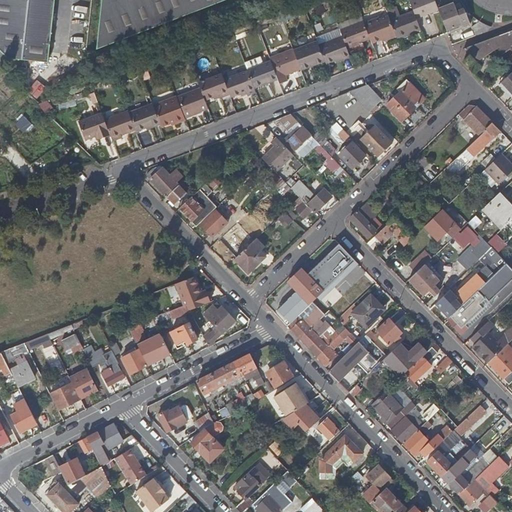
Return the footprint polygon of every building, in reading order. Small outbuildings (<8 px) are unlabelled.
[(0,0),(0,48),(9,58),(49,62),(55,0),(0,0)] [(102,0),(97,49),(224,0),(102,0)] [(435,0),(411,0),(410,1),(414,11),(417,18),(439,10),(439,9),(435,0)] [(439,9),(439,10),(447,32),(462,26),(463,28),(470,26),(465,11),(458,14),(454,3),(439,9)] [(414,11),(390,20),(397,36),(398,40),(411,35),(410,34),(421,30),(417,18),(414,11)] [(364,23),(365,24),(370,38),(372,43),(382,39),(383,41),(397,36),(390,20),(389,16),(379,19),(379,18),(364,23)] [(365,24),(341,33),(342,36),(347,49),(359,44),(359,43),(370,38),(365,24)] [(511,30),(464,49),(470,55),(475,61),(500,45),(504,52),(511,48),(511,46),(511,30)] [(342,36),(319,45),(325,61),(326,63),(343,57),(344,60),(350,57),(347,49),(342,36)] [(317,41),(294,50),(301,70),(302,70),(325,61),(319,45),(317,41)] [(270,57),(271,60),(278,80),(280,84),(288,81),(286,76),(301,70),(294,50),(294,49),(270,57)] [(475,61),(470,55),(464,62),(475,73),(482,67),(475,61)] [(248,69),(248,70),(255,89),(278,80),(271,60),(248,69)] [(248,70),(224,79),(230,94),(231,98),(241,94),(247,92),(247,94),(248,96),(256,93),(255,89),(248,70)] [(511,72),(501,83),(511,94),(511,72)] [(199,82),(201,88),(207,103),(230,94),(224,79),(222,73),(199,82)] [(400,90),(402,92),(387,106),(402,122),(426,99),(409,81),(400,90)] [(383,85),(376,88),(379,97),(380,99),(387,96),(383,85)] [(367,86),(350,92),(369,112),(371,111),(374,113),(379,107),(377,105),(382,100),(380,99),(379,97),(367,86)] [(201,88),(177,97),(185,118),(209,109),(207,103),(201,88)] [(177,96),(153,105),(161,125),(162,127),(171,124),(172,126),(186,120),(185,118),(177,97),(177,96)] [(44,114),(53,110),(48,100),(40,105),(44,114)] [(153,103),(129,112),(136,130),(137,132),(146,128),(147,130),(161,125),(153,105),(153,103)] [(470,105),(459,115),(480,137),(493,124),(494,123),(477,106),(470,105)] [(129,110),(105,120),(111,135),(113,141),(123,138),(122,135),(136,130),(129,112),(129,110)] [(102,113),(79,122),(86,141),(96,137),(97,140),(111,135),(105,120),(102,113)] [(22,114),(13,121),(24,133),(32,125),(22,114)] [(278,119),(291,134),(285,140),(296,151),(309,139),(314,145),(312,147),(326,162),(323,165),(330,172),(338,164),(312,136),(291,115),(278,119)] [(337,122),(328,132),(342,146),(351,137),(337,122)] [(493,124),(480,137),(467,149),(475,157),(501,132),(493,124)] [(376,125),(361,140),(379,157),(393,143),(376,125)] [(317,131),(312,136),(338,164),(343,159),(353,169),(367,156),(353,142),(340,156),(317,131)] [(272,143),(275,147),(263,158),(266,162),(277,173),(294,157),(276,139),(272,143)] [(314,145),(309,139),(296,151),(302,157),(312,147),(314,145)] [(467,149),(462,154),(469,162),(475,157),(467,149)] [(511,172),(511,164),(501,154),(485,169),(500,184),(511,172)] [(154,169),(146,176),(159,189),(167,182),(174,190),(179,185),(180,185),(177,182),(183,177),(177,170),(171,176),(161,166),(154,169)] [(205,185),(198,178),(190,185),(198,192),(205,185)] [(205,185),(198,192),(180,208),(192,221),(193,220),(198,225),(217,207),(207,197),(218,186),(211,179),(205,185)] [(283,180),(277,186),(285,194),(291,188),(283,180)] [(290,180),(287,183),(293,190),(297,187),(290,180)] [(167,182),(159,189),(167,197),(174,190),(167,182)] [(179,185),(174,190),(167,197),(175,205),(188,193),(179,185)] [(333,197),(325,189),(312,202),(307,196),(309,194),(301,187),(295,192),(300,197),(313,210),(316,213),(333,197)] [(440,192),(435,197),(445,207),(450,203),(440,192)] [(511,204),(500,192),(483,209),(502,229),(511,219),(511,204)] [(408,206),(397,195),(386,206),(396,216),(401,212),(408,206)] [(300,197),(292,205),(305,218),(313,210),(300,197)] [(259,202),(247,213),(237,223),(227,232),(234,238),(253,219),(254,217),(253,215),(262,206),(259,202)] [(367,203),(350,218),(369,238),(377,230),(369,222),(364,216),(368,213),(372,209),(367,203)] [(290,207),(285,211),(294,220),(298,216),(290,207)] [(241,211),(239,213),(233,219),(237,223),(247,213),(244,209),(241,211)] [(462,228),(443,209),(425,227),(439,240),(447,232),(452,237),(462,228)] [(228,223),(215,210),(201,224),(214,237),(228,223)] [(294,220),(285,211),(272,223),(278,230),(283,224),(287,228),(295,220),(294,220)] [(401,212),(396,216),(375,237),(382,245),(393,233),(405,245),(414,237),(402,224),(408,219),(401,212)] [(368,213),(364,216),(369,222),(372,219),(368,213)] [(476,215),(469,222),(476,229),(483,222),(476,215)] [(495,235),(488,242),(493,247),(496,251),(504,244),(495,235)] [(257,238),(240,254),(235,258),(249,274),(267,256),(261,250),(265,246),(257,238)] [(488,242),(484,238),(471,251),(480,259),(486,253),(493,247),(488,242)] [(226,240),(219,247),(232,261),(235,258),(240,254),(226,240)] [(331,251),(325,245),(310,260),(316,265),(331,251)] [(493,247),(486,253),(501,269),(508,263),(496,251),(493,247)] [(316,265),(320,269),(296,291),(302,297),(281,319),(288,326),(318,298),(357,260),(349,252),(341,261),(331,251),(316,265)] [(427,262),(422,257),(408,270),(413,275),(425,263),(427,262)] [(425,263),(413,275),(409,279),(424,295),(430,290),(434,295),(435,296),(441,290),(440,289),(435,284),(440,280),(425,263)] [(501,269),(480,289),(466,303),(477,316),(511,282),(511,267),(508,263),(501,269)] [(350,279),(345,273),(336,282),(341,287),(350,279)] [(200,295),(193,278),(173,286),(182,306),(185,305),(188,311),(207,303),(203,294),(200,295)] [(457,297),(450,290),(437,303),(450,318),(463,306),(466,303),(480,289),(473,282),(457,297)] [(296,291),(294,289),(273,310),(281,319),(302,297),(296,291)] [(386,309),(371,294),(352,312),(367,328),(386,309)] [(324,304),(320,308),(326,314),(330,310),(324,304)] [(185,305),(182,306),(151,319),(155,326),(189,313),(188,311),(185,305)] [(320,308),(317,305),(303,318),(308,323),(317,315),(321,319),(326,314),(320,308)] [(463,306),(450,318),(448,320),(463,335),(477,321),(463,306)] [(208,347),(215,344),(213,341),(234,321),(221,309),(215,314),(209,309),(203,315),(216,328),(210,334),(209,332),(201,336),(208,347)] [(308,323),(303,318),(291,329),(309,348),(320,337),(316,332),(325,323),(321,319),(317,315),(308,323)] [(403,332),(390,317),(376,330),(390,345),(403,332)] [(478,344),(474,347),(490,363),(508,346),(511,341),(511,328),(507,334),(508,335),(500,342),(490,332),(496,326),(491,320),(472,338),(478,344)] [(332,334),(330,332),(323,339),(320,337),(309,348),(327,366),(339,354),(334,349),(349,335),(351,333),(342,323),(335,330),(336,331),(332,334)] [(188,324),(170,333),(177,346),(184,342),(186,344),(196,340),(188,324)] [(139,325),(128,330),(137,346),(139,350),(148,346),(141,332),(143,331),(139,325)] [(67,332),(52,340),(54,344),(61,341),(65,348),(70,346),(72,351),(80,347),(73,335),(70,336),(67,332)] [(351,333),(349,335),(358,344),(360,342),(351,333)] [(47,335),(24,344),(27,351),(51,342),(47,335)] [(372,340),(367,335),(360,342),(366,347),(372,340)] [(360,342),(358,344),(330,371),(340,381),(361,359),(372,370),(388,355),(372,340),(366,347),(360,342)] [(24,344),(0,353),(0,354),(3,361),(27,351),(24,344)] [(112,352),(114,357),(120,354),(115,345),(109,348),(112,352)] [(82,349),(92,368),(99,364),(95,354),(90,346),(82,349)] [(129,374),(146,365),(142,356),(139,350),(137,346),(123,354),(124,358),(121,360),(129,374)] [(145,353),(150,363),(153,367),(166,360),(159,346),(145,353)] [(511,350),(508,346),(490,363),(510,385),(511,382),(511,350)] [(436,357),(430,351),(407,373),(416,382),(434,365),(431,362),(436,357)] [(116,364),(117,364),(114,357),(112,352),(104,356),(105,360),(102,361),(98,353),(95,354),(99,364),(102,369),(107,366),(108,368),(116,364)] [(142,356),(146,365),(150,363),(145,353),(142,356)] [(0,366),(3,372),(8,370),(3,361),(0,354),(0,366)] [(255,367),(249,354),(232,363),(221,368),(221,370),(195,383),(201,396),(207,394),(205,390),(226,380),(227,381),(255,367)] [(455,362),(450,357),(438,368),(443,373),(455,362)] [(274,389),(292,378),(282,362),(271,369),(273,371),(266,375),(274,389)] [(9,372),(17,387),(34,379),(27,363),(9,372)] [(123,379),(116,364),(108,368),(100,372),(108,387),(123,379)] [(72,384),(80,399),(96,391),(85,370),(69,379),(72,384)] [(365,388),(360,382),(350,391),(355,396),(363,389),(363,390),(365,388)] [(49,396),(57,411),(80,399),(72,384),(49,396)] [(389,391),(388,390),(372,405),(373,406),(389,391)] [(20,391),(10,395),(14,403),(23,399),(20,391)] [(376,409),(377,407),(386,416),(382,419),(388,426),(406,409),(389,391),(373,406),(376,409)] [(237,410),(248,405),(243,394),(232,399),(237,410)] [(270,409),(273,414),(279,409),(270,396),(264,401),(270,409)] [(14,405),(17,412),(27,408),(24,400),(14,405)] [(270,409),(264,401),(258,405),(264,413),(270,409)] [(388,426),(406,444),(420,430),(418,428),(407,416),(410,412),(418,406),(414,402),(406,409),(388,426)] [(434,403),(423,415),(429,421),(440,409),(434,403)] [(304,429),(305,431),(317,420),(316,419),(309,411),(304,405),(290,415),(292,417),(304,429)] [(487,411),(482,405),(455,431),(461,436),(487,411)] [(177,408),(184,421),(188,419),(189,416),(186,407),(182,406),(177,408)] [(227,407),(219,411),(223,418),(231,415),(227,407)] [(18,433),(36,424),(27,408),(17,412),(10,416),(18,433)] [(184,422),(184,421),(177,408),(167,413),(166,412),(157,417),(165,432),(184,422)] [(410,412),(407,416),(418,428),(422,425),(410,412)] [(443,417),(438,412),(435,416),(439,420),(443,417)] [(203,429),(212,422),(208,413),(195,423),(200,431),(203,429)] [(439,420),(435,416),(421,428),(426,433),(440,421),(439,420)] [(326,419),(323,421),(330,429),(332,427),(333,426),(326,419)] [(330,429),(323,421),(317,427),(328,440),(337,432),(332,427),(330,429)] [(129,449),(139,444),(132,436),(122,441),(112,424),(85,438),(95,457),(117,445),(122,454),(129,449)] [(420,430),(406,444),(417,455),(421,451),(427,458),(455,431),(449,425),(431,442),(420,430)] [(209,462),(222,449),(203,429),(200,431),(188,440),(209,462)] [(324,456),(332,464),(343,453),(351,462),(360,453),(344,436),(324,456)] [(85,438),(78,442),(88,460),(95,457),(85,438)] [(319,451),(327,443),(323,439),(315,447),(319,451)] [(270,447),(278,456),(282,452),(275,443),(270,447)] [(439,450),(440,451),(428,462),(443,477),(472,449),(467,444),(455,456),(451,452),(447,457),(444,454),(446,451),(442,447),(439,450)] [(478,446),(472,449),(482,458),(483,456),(486,454),(478,446)] [(129,449),(115,459),(131,485),(146,476),(129,449)] [(472,449),(443,477),(461,495),(477,479),(492,465),(483,456),(482,458),(472,449)] [(500,456),(492,465),(477,479),(494,497),(501,490),(494,483),(511,467),(500,456)] [(77,459),(59,468),(67,485),(79,479),(86,475),(77,459)] [(368,503),(384,489),(380,485),(388,477),(378,466),(366,476),(376,487),(369,494),(366,491),(361,495),(368,503)] [(79,479),(97,498),(109,485),(100,468),(86,475),(79,479)] [(356,472),(347,481),(350,485),(352,486),(361,477),(356,472)] [(288,473),(282,478),(290,488),(297,482),(288,473)] [(238,511),(244,511),(253,504),(246,497),(258,485),(248,474),(236,485),(239,490),(237,492),(243,499),(234,507),(238,511)] [(388,477),(380,485),(384,489),(391,481),(388,477)] [(508,511),(494,497),(477,479),(461,495),(472,506),(486,493),(489,497),(485,501),(493,509),(495,506),(500,511),(508,511)] [(152,480),(137,495),(153,511),(156,511),(171,499),(165,493),(166,492),(159,485),(158,486),(152,480)] [(58,484),(46,495),(62,511),(69,511),(78,504),(58,484)] [(404,511),(405,511),(384,489),(368,503),(375,510),(384,502),(393,511),(404,511)] [(267,496),(254,508),(258,511),(278,511),(281,509),(267,496)]
